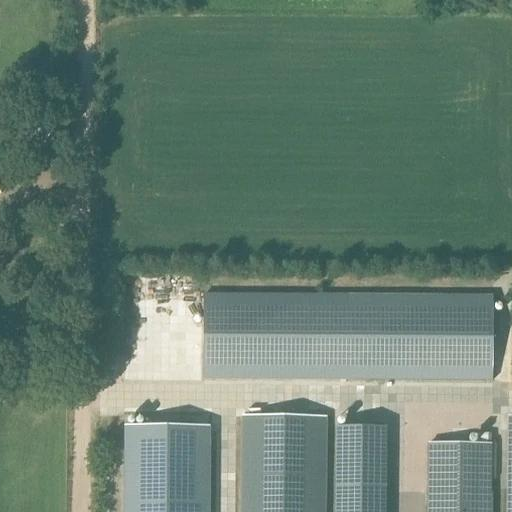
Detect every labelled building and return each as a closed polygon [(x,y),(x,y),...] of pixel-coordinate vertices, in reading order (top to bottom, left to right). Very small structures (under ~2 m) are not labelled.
[(53,113),(36,104),(20,128),(44,143),(54,128),(47,123),(53,113)] [(493,298),(205,296),(204,379),(494,381),(493,298)] [(323,511),(325,423),(243,420),(243,511),(323,511)] [(122,433),(121,511),(205,511),(207,434),(207,429),(122,428),(122,433)] [(384,511),(386,429),(336,428),(335,511),(384,511)] [(429,443),(428,511),(492,511),(493,444),(429,443)]
